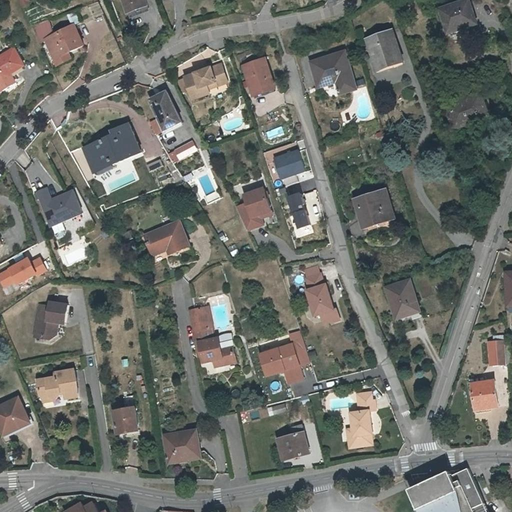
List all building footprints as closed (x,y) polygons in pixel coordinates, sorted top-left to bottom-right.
[(147,0),(126,0),(132,15),(151,9),(147,0)] [(468,0),(459,0),(436,7),(445,36),(477,26),(468,0)] [(55,52),(70,45),(83,39),(74,20),(54,29),(50,19),(44,21),(36,24),(41,36),(46,33),(55,52)] [(391,30),(365,39),(375,67),(390,61),(391,65),(402,61),(391,30)] [(73,51),(70,45),(55,52),(58,58),(73,51)] [(16,50),(0,58),(0,81),(26,67),(16,50)] [(318,86),(336,81),(340,93),(354,89),(343,52),(311,61),(318,86)] [(269,58),(248,64),(256,91),(268,87),(268,90),(278,87),(269,58)] [(223,63),(186,75),(193,97),(211,92),(210,87),(228,82),(223,63)] [(481,90),(447,103),(455,126),(489,113),(481,90)] [(172,93),(155,100),(169,131),(186,124),(172,93)] [(157,119),(151,123),(159,136),(165,132),(157,119)] [(85,148),(97,175),(146,153),(133,123),(115,131),(117,134),(85,148)] [(195,141),(171,154),(177,165),(201,152),(195,141)] [(300,151),(276,158),(283,179),(307,172),(300,151)] [(61,219),(82,210),(74,191),(52,200),(48,188),(38,192),(51,223),(52,223),(61,219)] [(383,188),(357,197),(366,225),(393,216),(383,188)] [(263,226),(260,220),(259,216),(270,212),(261,190),(242,198),(239,190),(228,194),(247,232),(263,226)] [(306,194),(293,198),(303,228),(316,224),(306,194)] [(83,213),(82,210),(61,219),(62,222),(83,213)] [(62,222),(61,219),(52,223),(58,237),(60,238),(66,235),(67,233),(62,222)] [(180,220),(149,237),(154,245),(152,246),(158,257),(172,250),(174,254),(193,243),(180,220)] [(43,254),(0,275),(0,277),(8,293),(51,271),(43,254)] [(303,275),(305,280),(312,278),(319,275),(318,270),(303,275)] [(323,286),(319,275),(312,278),(305,280),(309,291),(307,292),(315,317),(321,315),(326,313),(328,313),(334,311),(334,310),(326,286),(323,286)] [(411,282),(387,290),(398,321),(422,313),(411,282)] [(50,305),(40,304),(39,312),(36,332),(43,334),(45,338),(51,339),(58,334),(59,326),(56,325),(57,320),(60,320),(67,321),(70,304),(51,302),(50,305)] [(206,360),(214,358),(216,365),(237,361),(234,342),(222,344),(220,333),(215,334),(209,305),(190,309),(199,356),(203,356),(203,360),(206,360)] [(334,311),(328,313),(331,320),(332,323),(340,320),(336,309),(334,310),(334,311)] [(331,320),(328,313),(326,313),(321,315),(323,323),(331,320)] [(294,344),(263,354),(271,379),(287,374),(291,386),(309,381),(305,367),(313,364),(302,330),(291,334),(294,344)] [(505,340),(495,341),(497,364),(507,364),(507,363),(505,345),(505,340)] [(216,365),(214,358),(206,360),(207,366),(216,365)] [(52,395),(56,399),(61,393),(61,391),(65,390),(66,397),(78,396),(75,369),(56,371),(56,375),(38,378),(40,390),(42,396),(52,395)] [(496,381),(473,385),(477,410),(500,407),(496,381)] [(351,448),(375,445),(373,435),(375,434),(371,411),(376,410),(377,408),(376,401),(373,401),(372,393),(358,394),(358,395),(360,406),(360,412),(352,413),(354,429),(356,436),(349,437),(351,448)] [(0,406),(0,426),(6,438),(36,424),(23,396),(0,406)] [(285,405),(273,409),(275,416),(287,412),(285,405)] [(115,412),(118,436),(145,432),(142,408),(115,412)] [(294,437),(279,441),(285,461),(311,454),(303,426),(292,429),(294,437)] [(171,464),(190,461),(189,454),(201,452),(198,433),(166,439),(171,464)] [(202,458),(201,452),(189,454),(190,461),(202,458)] [(489,511),(471,471),(465,473),(455,478),(453,473),(420,488),(412,492),(421,511),(489,511)] [(98,511),(93,503),(84,509),(81,504),(67,511),(98,511)]
